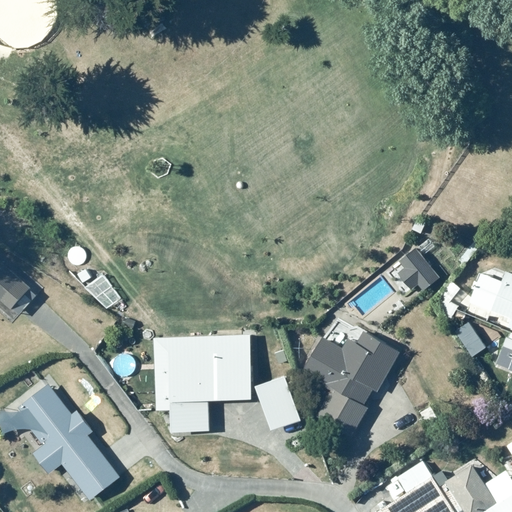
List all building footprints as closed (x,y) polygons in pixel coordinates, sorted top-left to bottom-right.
[(456,268),(427,242),(399,272),(420,290),(425,285),(434,293),(456,268)] [(511,276),(489,268),(475,304),(496,312),(511,317),(511,329),(511,330),(511,329),(511,276)] [(0,298),(14,287),(0,270),(0,298)] [(406,350),(370,330),(363,343),(353,338),(347,348),(326,336),(306,372),(337,390),(322,415),(357,435),(374,403),(371,401),(378,389),(383,391),(406,350)] [(511,334),(499,363),(511,369),(511,334)] [(144,381),(162,381),(163,410),(178,409),(179,432),(215,431),(215,401),(260,400),(259,335),(161,338),(162,367),(143,368),(144,381)] [(308,421),(295,376),(264,385),(277,430),(308,421)] [(126,477),(57,382),(10,417),(23,433),(34,425),(49,445),(39,452),(54,473),(68,463),(95,500),(126,477)] [(478,462),(450,481),(470,511),(511,511),(511,445),(497,455),(508,472),(492,483),(478,462)] [(457,511),(433,475),(376,511),(457,511)]
